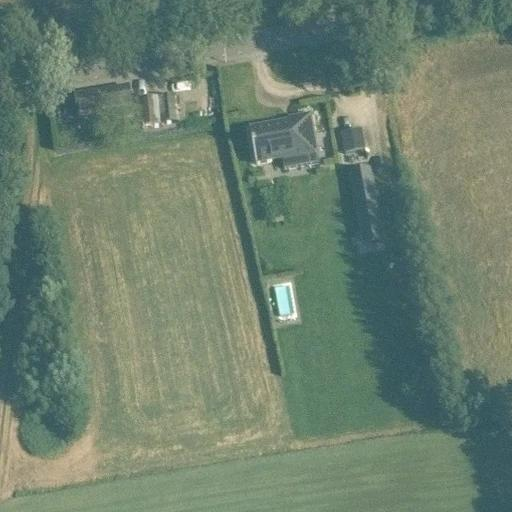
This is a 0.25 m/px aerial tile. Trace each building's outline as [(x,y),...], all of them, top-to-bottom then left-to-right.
[(133,117),(128,88),(75,97),(78,117),(112,111),(114,121),(133,117)] [(137,100),(140,128),(160,126),(178,125),(175,96),(137,100)] [(319,164),(311,115),(288,119),(288,123),(249,130),(256,165),(283,160),(284,170),(319,164)] [(361,132),(342,135),(345,154),(364,151),(361,132)] [(66,155),(78,153),(76,136),(63,137),(66,155)] [(369,172),(351,175),(360,229),(379,226),(369,172)]
